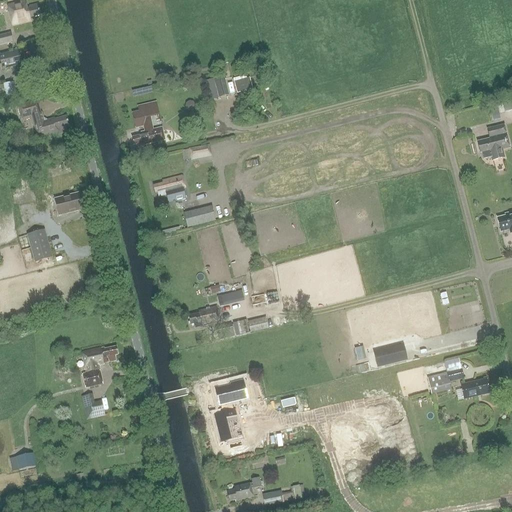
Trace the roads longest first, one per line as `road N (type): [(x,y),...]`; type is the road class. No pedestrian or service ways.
road 1 (unclassified): [(178,511),(52,0)]
road 2 (track): [(410,0),(431,80),(265,123),(252,61),(161,86)]
road 3 (track): [(511,392),(431,80)]
road 4 (track): [(480,270),(275,322)]
